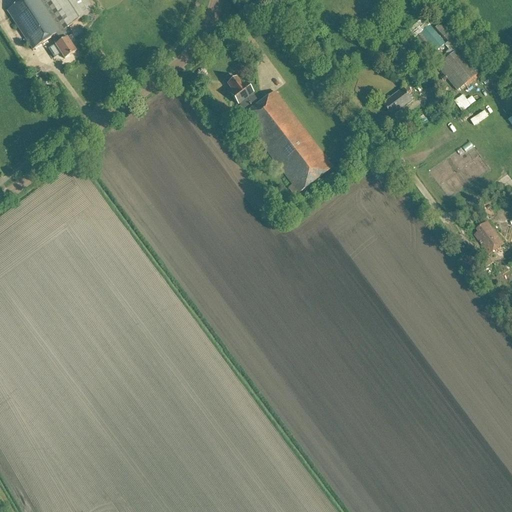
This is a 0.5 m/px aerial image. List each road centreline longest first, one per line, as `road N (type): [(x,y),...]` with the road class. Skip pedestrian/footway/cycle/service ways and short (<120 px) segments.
road 1 (unclassified): [(511,184),(454,218),(444,216),(275,0)]
road 2 (secondary): [(0,201),(175,69),(207,32),(217,0)]
